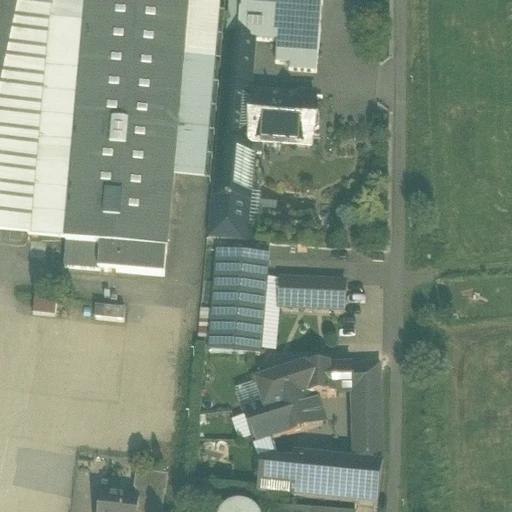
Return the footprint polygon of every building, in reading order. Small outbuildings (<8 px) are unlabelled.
[(0,0),(0,93),(20,0),(0,0)] [(20,0),(0,93),(0,239),(66,245),(87,0),(20,0)] [(63,269),(164,278),(173,182),(188,0),(87,0),(66,245),(63,269)] [(188,0),(173,182),(210,185),(226,0),(188,0)] [(277,43),(319,47),(322,0),(240,0),(237,39),(237,40),(255,41),(277,43)] [(226,38),(223,74),(252,76),(255,41),(237,40),(237,39),(226,38)] [(288,72),(316,74),(319,47),(277,43),(275,65),(289,66),(288,72)] [(250,89),(252,76),(223,74),(222,87),(244,89),(250,89)] [(212,199),(247,202),(251,154),(252,148),(238,147),(239,139),(244,89),(222,87),(212,199)] [(255,97),(251,140),(251,143),(262,144),(295,147),(296,133),(311,134),(313,134),(318,130),(319,121),(315,115),(313,115),(314,98),(297,96),(297,100),(255,97)] [(310,148),(311,134),(296,133),(295,147),(310,148)] [(261,155),(262,144),(251,143),(251,140),(239,139),(238,147),(252,148),(251,154),(261,155)] [(208,241),(244,244),(244,242),(245,228),(247,202),(212,199),(208,241)] [(252,228),(245,228),(244,242),(251,243),(252,228)] [(210,354),(259,358),(268,258),(219,254),(210,354)] [(279,309),(343,313),(345,285),(281,281),(279,309)] [(33,317),(55,318),(56,303),(34,301),(33,317)] [(94,321),(124,323),(125,312),(96,309),(94,321)] [(380,367),(349,368),(350,398),(359,397),(359,395),(381,394),(380,367)] [(306,369),(257,384),(237,391),(244,413),(264,407),(297,397),(298,401),(315,396),(315,398),(331,398),(335,368),(306,369)] [(331,398),(350,398),(349,368),(335,368),(331,398)] [(359,397),(359,435),(382,435),(381,394),(359,395),(359,397)] [(252,439),(255,446),(269,442),(324,424),(315,398),(315,396),(298,401),(297,397),(264,407),(244,413),(245,417),(252,439)] [(359,435),(359,397),(350,398),(351,463),(360,464),(359,435)] [(252,439),(245,417),(231,421),(238,444),(252,439)] [(383,467),(382,435),(359,435),(360,464),(365,465),(383,467)] [(255,446),(260,464),(276,464),(269,442),(255,446)] [(256,494),(357,505),(365,465),(360,464),(351,463),(294,456),(293,463),(276,464),(260,464),(256,494)] [(383,467),(365,465),(357,505),(377,508),(383,467)] [(137,493),(136,502),(138,503),(136,511),(162,511),(164,496),(165,496),(167,478),(135,474),(133,492),(137,493)] [(136,511),(138,503),(136,502),(114,500),(115,487),(102,485),(98,511),(136,511)]
